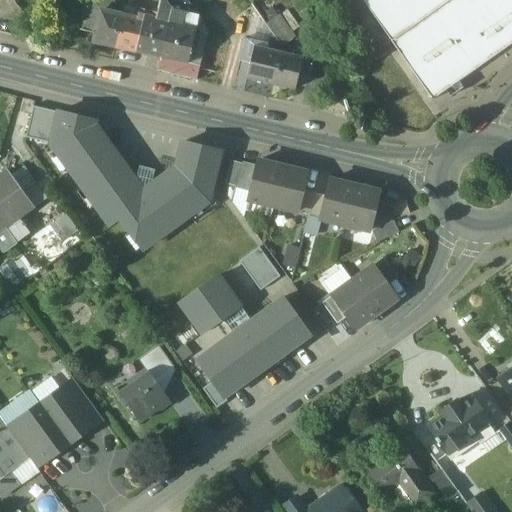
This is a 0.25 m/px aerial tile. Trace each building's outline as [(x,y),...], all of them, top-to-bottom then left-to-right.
[(162,0),(158,18),(149,55),(161,57),(172,10),(164,0),(162,0)] [(197,28),(188,64),(199,67),(207,32),(185,0),(164,0),(172,10),(176,11),(174,22),(197,28)] [(511,0),(362,0),(432,100),(446,90),(458,81),(511,43),(511,0)] [(123,16),(108,13),(110,7),(92,3),(86,27),(97,30),(94,42),(116,47),(123,16)] [(267,26),(253,6),(247,10),(262,33),(269,28),(267,26)] [(197,28),(174,22),(176,11),(172,10),(161,57),(188,64),(197,28)] [(158,18),(140,14),(139,20),(123,16),(116,47),(149,55),(158,18)] [(279,18),(267,26),(269,28),(280,43),(291,35),(279,18)] [(268,45),(246,39),(241,60),(251,63),(247,78),(274,84),(281,54),(267,51),(268,45)] [(314,56),(293,51),(292,57),(281,54),(274,84),(295,89),(298,77),(309,79),(314,56)] [(462,87),(458,81),(446,90),(450,96),(462,87)] [(57,113),(34,108),(27,139),(50,144),(57,113)] [(95,122),(57,113),(50,144),(110,226),(120,218),(143,250),(209,202),(221,152),(183,143),(176,167),(142,192),(94,126),(95,122)] [(243,164),(231,161),(225,184),(236,187),(243,164)] [(282,167),(258,161),(256,167),(250,191),(248,200),(273,206),(282,167)] [(256,167),(243,164),(236,187),(250,191),(256,167)] [(307,173),(282,167),(273,206),(297,212),(303,189),(307,173)] [(140,168),(136,182),(150,185),(153,172),(140,168)] [(26,170),(13,178),(33,206),(45,197),(26,170)] [(30,203),(8,171),(0,176),(0,250),(2,253),(17,243),(2,223),(30,203)] [(354,186),(330,180),(326,196),(320,219),(344,225),(354,186)] [(379,192),(354,186),(344,225),(369,231),(379,192)] [(314,192),(303,189),(297,212),(309,215),(314,193),(314,192)] [(326,196),(314,193),(309,215),(308,216),(320,219),(326,196)] [(393,221),(372,231),(377,242),(399,232),(393,221)] [(258,252),(241,264),(260,291),(278,279),(258,252)] [(398,278),(382,258),(373,266),(387,286),(398,278)] [(387,286),(373,266),(352,281),(376,314),(397,299),(387,286)] [(219,276),(180,303),(195,325),(200,322),(206,331),(234,311),(221,293),(228,288),(219,276)] [(376,314),(352,281),(332,296),(347,317),(356,329),(376,314)] [(347,317),(332,296),(322,303),(337,324),(347,317)] [(283,298),(197,360),(213,383),(224,398),(311,336),(283,298)] [(231,332),(242,324),(235,313),(223,322),(231,332)] [(511,367),(495,380),(511,404),(511,367)] [(148,372),(129,386),(126,382),(116,389),(139,420),(158,406),(160,409),(171,401),(148,370),(147,371),(148,372)] [(74,380),(41,404),(69,443),(92,427),(91,426),(77,408),(88,400),(74,380)] [(224,398),(213,383),(203,390),(216,408),(226,401),(224,398)] [(490,423),(471,397),(459,405),(458,403),(452,402),(443,409),(442,415),(443,417),(427,429),(434,439),(437,443),(450,462),(477,442),(479,445),(493,434),(487,425),(490,423)] [(102,418),(88,400),(77,408),(91,426),(102,418)] [(69,443),(41,404),(8,428),(22,448),(33,440),(46,459),(46,460),(69,443)] [(8,428),(0,417),(0,495),(1,497),(19,485),(10,473),(30,459),(22,448),(8,428)] [(511,425),(509,422),(497,431),(511,451),(511,425)] [(46,459),(33,440),(22,448),(30,459),(35,466),(46,459)] [(435,494),(401,446),(365,473),(381,496),(398,483),(416,507),(435,494)] [(442,472),(431,479),(446,500),(458,493),(442,472)] [(358,511),(342,489),(308,511),(358,511)] [(493,511),(481,494),(467,504),(473,511),(493,511)] [(305,511),(297,499),(286,507),(288,511),(305,511)]
